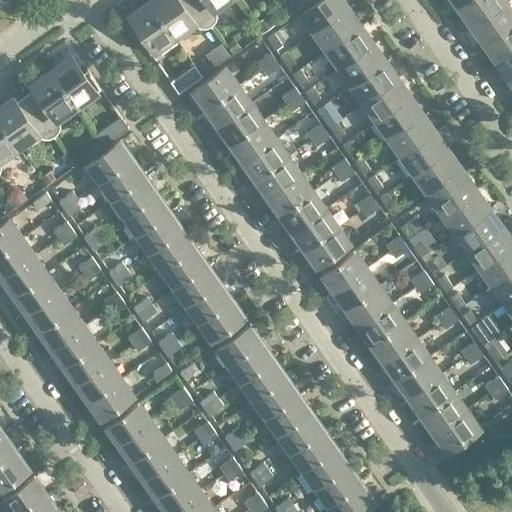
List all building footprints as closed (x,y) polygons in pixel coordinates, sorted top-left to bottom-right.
[(175,36),(150,0),(137,9),(140,13),(133,18),(142,30),(138,33),(138,32),(137,33),(151,53),(175,36)] [(212,26),(193,0),(149,0),(150,0),(175,36),(194,23),(196,25),(199,27),(202,28),(205,28),(208,27),(211,26),(212,27),(212,26)] [(225,0),(193,0),(212,26),(213,26),(212,25),(215,23),(217,20),(218,17),(218,13),(217,10),(215,7),(225,0)] [(291,13),(310,0),(282,0),(291,13)] [(348,7),(343,0),(319,0),(303,12),(315,30),(348,7)] [(506,2),(504,0),(470,0),(461,7),(473,25),(506,2)] [(511,23),(511,10),(506,2),(473,25),(486,42),(511,23)] [(361,25),(348,7),(315,30),(328,48),(361,25)] [(255,24),(262,33),(272,26),(265,16),(255,24)] [(511,23),(486,42),(498,60),(511,50),(511,23)] [(373,43),(361,25),(328,48),(340,66),(373,43)] [(275,31),(268,37),(277,50),(284,44),(275,31)] [(227,44),(233,52),(240,47),(234,39),(227,44)] [(214,67),(230,56),(221,43),(205,54),(214,67)] [(386,60),(373,43),(340,66),(353,83),(386,60)] [(288,50),(280,55),(290,68),(297,63),(288,50)] [(511,76),(511,50),(498,60),(511,78),(511,76)] [(275,58),(271,51),(257,61),(262,67),(275,58)] [(280,65),(275,58),(262,67),(267,74),(280,65)] [(65,60),(52,69),(77,105),(101,88),(87,68),(86,68),(87,69),(83,72),(74,59),(67,64),(65,60)] [(195,64),(202,74),(209,70),(201,59),(195,64)] [(398,78),(386,60),(353,83),(365,101),(398,78)] [(170,81),(179,92),(203,75),(195,63),(170,81)] [(238,84),(225,66),(193,89),(206,107),(238,84)] [(301,67),(293,73),(302,86),(310,80),(301,67)] [(77,105),(52,69),(39,78),(42,82),(25,94),(55,137),(56,137),(55,135),(58,133),(59,130),(60,127),(61,124),(60,121),(58,118),(77,105)] [(410,95),(398,78),(365,101),(378,119),(410,95)] [(250,102),(238,84),(206,107),(218,125),(250,102)] [(313,85),(305,90),(314,103),(322,98),(313,85)] [(300,93),(296,86),(282,96),(287,103),(300,93)] [(305,100),(300,93),(287,103),(292,109),(305,100)] [(55,137),(25,94),(8,106),(6,102),(0,105),(0,120),(18,146),(37,133),(39,136),(42,137),(45,138),(48,138),(51,138),(54,136),(55,137)] [(423,113),(410,95),(378,119),(390,136),(423,113)] [(262,120),(250,102),(218,125),(231,142),(262,120)] [(325,103),(318,108),(327,121),(335,115),(325,103)] [(435,131),(423,113),(390,136),(402,154),(435,131)] [(97,133),(105,144),(129,127),(121,116),(97,133)] [(0,158),(18,146),(0,120),(0,172),(1,172),(2,169),(2,165),(1,162),(0,160),(0,158)] [(275,137),(262,120),(231,142),(243,160),(275,137)] [(338,120),(330,126),(339,139),(347,133),(338,120)] [(325,129),(320,122),(307,131),(312,138),(325,129)] [(330,135),(325,129),(312,138),(317,145),(330,135)] [(448,148),(435,131),(402,154),(415,172),(448,148)] [(287,155),(275,137),(243,160),(255,178),(287,155)] [(350,138),(343,143),(352,156),(359,151),(350,138)] [(134,158),(121,139),(89,162),(102,180),(134,158)] [(461,167),(448,148),(415,172),(428,190),(461,167)] [(87,157),(82,150),(77,149),(70,154),(77,164),(87,157)] [(300,173),(287,155),(255,178),(268,195),(300,173)] [(363,155),(355,161),(364,174),(372,168),(363,155)] [(350,164),(345,157),(332,167),(337,173),(350,164)] [(146,175),(134,158),(102,180),(114,198),(146,175)] [(355,171),(350,164),(337,173),(341,180),(355,171)] [(477,190),(464,171),(431,194),(444,213),(477,190)] [(56,179),(51,172),(42,178),(47,185),(56,179)] [(312,190),(300,173),(268,195),(280,213),(312,190)] [(375,173),(368,179),(377,192),(384,186),(375,173)] [(159,193),(146,175),(114,198),(127,215),(159,193)] [(325,208),(312,190),(280,213),(293,231),(325,208)] [(489,207),(477,190),(444,213),(456,230),(489,207)] [(51,198),(47,191),(33,201),(38,208),(51,198)] [(73,191),(60,200),(64,207),(78,197),(73,191)] [(388,191),(380,196),(389,209),(397,204),(388,191)] [(27,200),(22,193),(13,199),(18,206),(27,200)] [(171,211),(159,193),(127,215),(139,233),(171,211)] [(375,199),(370,193),(357,202),(362,209),(375,199)] [(82,204),(78,197),(64,207),(69,213),(82,204)] [(380,206),(375,199),(362,209),(366,215),(380,206)] [(502,225),(489,207),(456,230),(469,248),(502,225)] [(337,226),(325,208),(293,231),(305,248),(337,226)] [(184,228),(171,211),(139,233),(152,251),(184,228)] [(0,251),(22,237),(9,218),(0,224),(0,251)] [(408,219),(400,224),(409,237),(417,232),(408,219)] [(72,228),(67,221),(54,230),(59,237),(72,228)] [(511,244),(511,239),(502,225),(469,248),(481,266),(511,244)] [(98,226),(84,235),(89,242),(102,233),(98,226)] [(350,244),(337,226),(305,248),(318,267),(350,244)] [(77,234),(72,228),(59,237),(63,244),(77,234)] [(196,246),(184,228),(152,251),(164,268),(196,246)] [(107,239),(102,233),(89,242),(94,249),(107,239)] [(404,241),(399,234),(386,243),(391,250),(404,241)] [(34,254),(22,237),(0,251),(0,273),(2,277),(34,254)] [(420,237),(412,242),(421,255),(429,250),(420,237)] [(409,247),(404,241),(391,250),(396,257),(409,247)] [(511,270),(511,244),(481,266),(494,283),(511,270)] [(208,264),(196,246),(164,268),(176,286),(208,264)] [(366,267),(354,249),(322,272),(334,290),(366,267)] [(47,272),(34,254),(2,277),(15,294),(47,272)] [(432,254),(425,260),(434,273),(442,267),(432,254)] [(97,263),(92,256),(79,265),(84,272),(97,263)] [(123,261),(109,271),(114,277),(127,268),(123,261)] [(102,270),(97,263),(84,272),(88,279),(102,270)] [(221,281),(208,264),(176,286),(189,304),(221,281)] [(379,285),(366,267),(334,290),(347,307),(379,285)] [(132,275),(127,268),(114,277),(119,284),(132,275)] [(429,276),(424,269),(411,279),(416,285),(429,276)] [(511,296),(511,270),(494,283),(506,301),(511,296)] [(59,290),(47,272),(15,294),(27,312),(59,290)] [(445,272),(437,277),(446,290),(454,285),(445,272)] [(434,283),(429,276),(416,285),(420,292),(434,283)] [(233,299),(221,281),(189,304),(201,321),(233,299)] [(391,303),(379,285),(347,307),(359,325),(391,303)] [(72,307),(59,290),(27,312),(40,330),(72,307)] [(457,290),(450,295),(459,308),(466,303),(457,290)] [(122,298),(117,292),(104,301),(108,308),(122,298)] [(147,297),(134,306),(139,313),(152,303),(147,297)] [(126,305),(122,298),(108,308),(113,314),(126,305)] [(246,317),(233,299),(201,321),(214,340),(246,317)] [(157,310),(152,303),(139,313),(144,319),(157,310)] [(404,320),(391,303),(359,325),(372,343),(404,320)] [(454,311),(449,305),(436,314),(441,321),(454,311)] [(84,325),(72,307),(40,330),(52,347),(84,325)] [(470,307),(462,313),(471,326),(479,320),(470,307)] [(459,318),(454,311),(441,321),(445,327),(459,318)] [(416,338),(404,320),(372,343),(384,360),(416,338)] [(263,340),(250,322),(218,345),(231,363),(263,340)] [(96,342),(84,325),(52,347),(65,365),(96,342)] [(482,325),(474,330),(484,343),(491,338),(482,325)] [(147,334),(142,327),(129,336),(133,343),(147,334)] [(172,332),(159,341),(164,348),(177,339),(172,332)] [(151,340),(147,334),(133,343),(138,350),(151,340)] [(429,356),(416,338),(384,360),(397,378),(429,356)] [(182,345),(177,339),(164,348),(168,355),(182,345)] [(275,358),(263,340),(231,363),(243,381),(275,358)] [(479,347),(474,340),(461,349),(466,356),(479,347)] [(109,360),(96,342),(65,365),(77,383),(109,360)] [(495,343),(487,348),(496,361),(504,356),(495,343)] [(484,353),(479,347),(466,356),(470,363),(484,353)] [(441,373),(429,356),(397,378),(409,396),(441,373)] [(287,376),(275,358),(243,381),(256,398),(287,376)] [(121,378),(109,360),(77,383),(89,400),(121,378)] [(511,367),(507,360),(499,366),(508,379),(511,376),(511,367)] [(198,368),(193,362),(180,371),(185,378),(198,368)] [(154,372),(158,379),(172,370),(167,363),(154,372)] [(453,391),(441,373),(409,396),(422,413),(453,391)] [(504,382),(499,375),(486,385),(490,391),(504,382)] [(300,393),(287,376),(256,398),(268,416),(300,393)] [(134,396),(121,378),(89,400),(102,419),(134,396)] [(508,389),(504,382),(490,391),(495,398),(508,389)] [(188,393),(184,386),(170,395),(175,402),(188,393)] [(214,391),(201,400),(205,407),(219,398),(214,391)] [(466,409),(453,391),(422,413),(434,431),(466,409)] [(193,399),(188,393),(175,402),(180,409),(193,399)] [(312,411),(300,393),(268,416),(280,434),(312,411)] [(223,405),(219,398),(205,407),(210,414),(223,405)] [(151,419),(138,401),(106,424),(119,442),(151,419)] [(479,427),(466,409),(434,431),(444,445),(458,439),(460,440),(479,427)] [(325,429),(312,411),(280,434),(293,451),(325,429)] [(163,437),(151,419),(119,442),(131,459),(163,437)] [(213,428),(209,421),(195,431),(200,437),(213,428)] [(239,426),(226,436),(230,442),(244,433),(239,426)] [(218,435),(213,428),(200,437),(205,444),(218,435)] [(337,446),(325,429),(293,451),(305,469),(337,446)] [(0,463),(17,451),(5,433),(0,436),(0,463)] [(248,440),(244,433),(230,442),(235,449),(248,440)] [(175,455),(163,437),(131,459),(144,477),(175,455)] [(350,464),(337,446),(305,469),(318,487),(350,464)] [(0,490),(30,469),(17,451),(0,463),(0,490)] [(188,472),(175,455),(144,477),(156,495),(188,472)] [(238,463),(233,457),(220,466),(225,473),(238,463)] [(264,462),(250,471),(255,478),(268,468),(264,462)] [(243,470),(238,463),(225,473),(230,479),(243,470)] [(362,482),(350,464),(318,487),(330,504),(362,482)] [(273,475),(268,468),(255,478),(260,485),(273,475)] [(169,511),(200,490),(188,472),(156,495),(168,511),(169,511)] [(19,511),(47,493),(34,474),(2,497),(12,511),(19,511)] [(372,496),(362,482),(330,504),(335,511),(358,511),(362,509),(361,507),(372,496)] [(206,511),(213,508),(200,490),(169,511),(206,511)] [(263,499),(258,492),(245,501),(250,508),(263,499)] [(56,511),(59,510),(47,493),(19,511),(56,511)] [(289,497),(275,506),(279,511),(281,511),(293,504),(289,497)] [(258,511),(268,505),(263,499),(250,508),(252,511),(258,511)]
